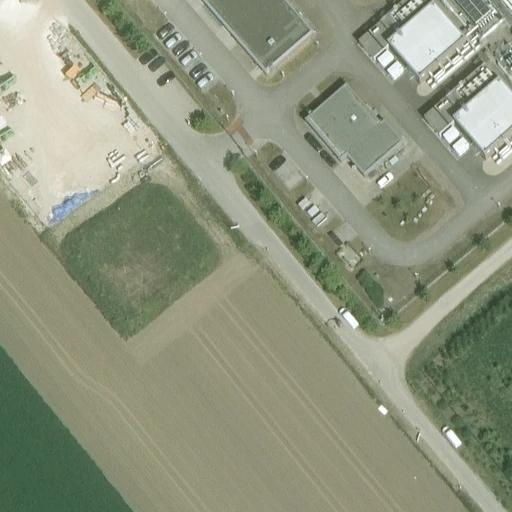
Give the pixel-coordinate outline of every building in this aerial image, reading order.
[(313,34),(283,0),(199,0),(265,75),(271,70),(313,34)] [(389,47),(420,83),(429,75),(439,66),(447,60),(457,51),(462,47),(466,43),(428,0),(408,0),(385,21),(359,43),(374,60),(389,47)] [(479,0),(453,0),(478,28),(492,16),(479,0)] [(455,123),(486,159),(495,151),(505,143),(511,136),(511,96),(486,66),(450,97),(425,119),(440,136),(455,123)] [(311,117),(305,122),(341,163),(347,158),(366,179),(405,144),(385,121),(381,125),(347,86),(311,117)] [(447,347),(427,364),(466,409),(486,392),(447,347)]
